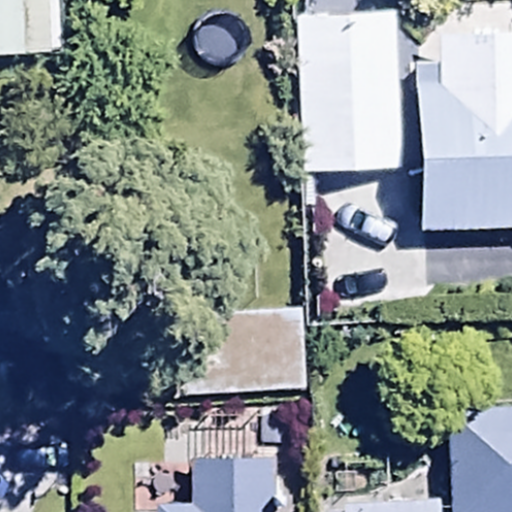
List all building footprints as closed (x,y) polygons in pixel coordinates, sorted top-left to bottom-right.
[(47,0),(0,0),(0,58),(50,57),(47,0)] [(288,11),(294,169),(395,166),(389,8),(288,11)] [(408,49),(413,224),(511,221),(511,19),(444,21),(444,48),(408,49)] [(141,121),(184,120),(182,60),(140,61),(141,121)] [(177,392),(297,386),(293,304),(173,310),(177,392)] [(511,511),(511,404),(439,408),(443,511),(511,511)] [(265,511),(266,457),(183,456),(182,502),(151,501),(150,511),(265,511)] [(337,499),(337,511),(433,511),(433,497),(337,499)]
